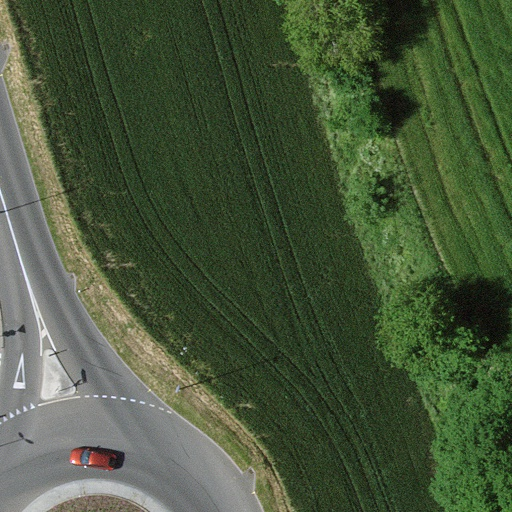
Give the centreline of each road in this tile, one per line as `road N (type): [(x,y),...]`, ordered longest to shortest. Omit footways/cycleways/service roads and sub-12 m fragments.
road 1 (secondary): [(60,439),(0,222)]
road 2 (secondary): [(218,511),(180,465),(143,445),(102,436),(60,439)]
